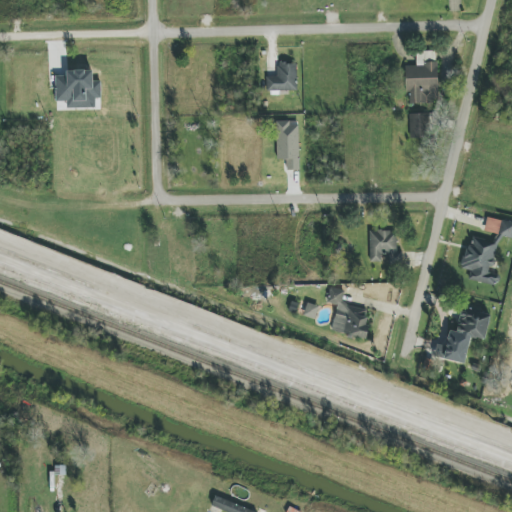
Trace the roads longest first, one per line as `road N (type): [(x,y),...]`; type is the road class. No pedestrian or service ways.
road 1 (residential): [(0,36),(487,24)]
road 2 (residential): [(414,331),(492,0)]
road 3 (residential): [(445,197),(163,201)]
road 4 (residential): [(156,0),(163,201)]
